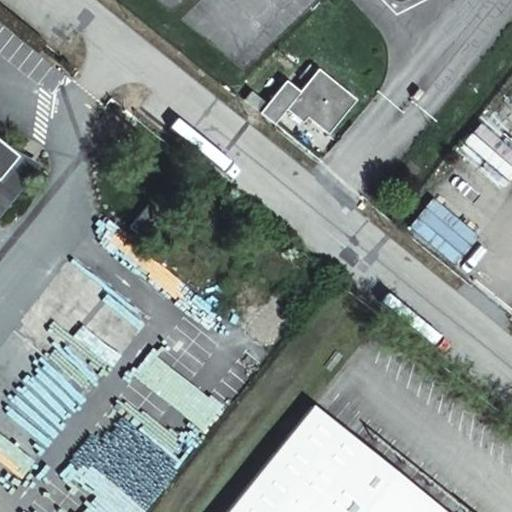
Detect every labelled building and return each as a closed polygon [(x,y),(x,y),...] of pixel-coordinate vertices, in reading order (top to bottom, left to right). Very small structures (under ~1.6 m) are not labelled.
[(311,123),(322,131),(326,134),(352,100),(309,66),(299,77),(306,83),(299,92),(286,81),(259,113),(272,124),(284,110),(306,129),(311,123)] [(317,136),(322,131),(311,123),(306,129),(317,136)] [(0,201),(25,172),(12,162),(17,157),(0,142),(0,201)] [(29,167),(17,157),(12,162),(25,172),(29,167)] [(395,202),(386,212),(391,217),(401,207),(395,202)] [(160,216),(149,206),(131,228),(142,237),(160,216)] [(443,511),(313,408),(228,511),(443,511)]
